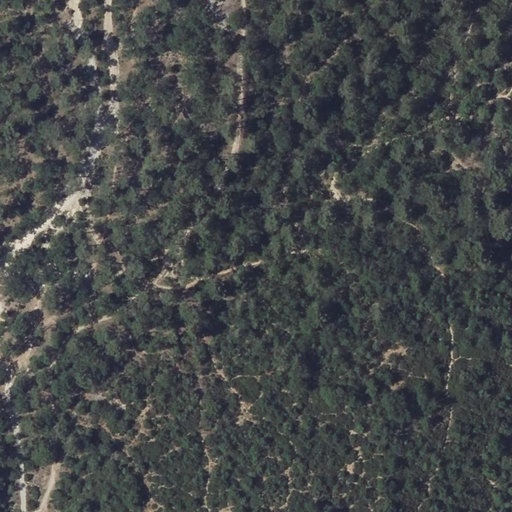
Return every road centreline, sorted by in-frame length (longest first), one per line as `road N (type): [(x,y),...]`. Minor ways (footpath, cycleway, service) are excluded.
road 1 (track): [(84,0),(95,50),(89,138),(5,286),(0,310)]
road 2 (track): [(21,511),(21,468),(0,373)]
